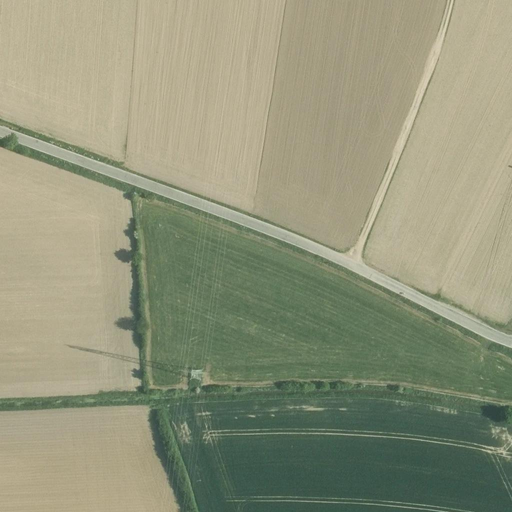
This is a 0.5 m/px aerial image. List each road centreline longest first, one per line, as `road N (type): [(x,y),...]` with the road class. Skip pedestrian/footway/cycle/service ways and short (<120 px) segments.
road 1 (unclassified): [(511,342),(302,243),(0,131)]
road 2 (track): [(452,0),(354,266)]
